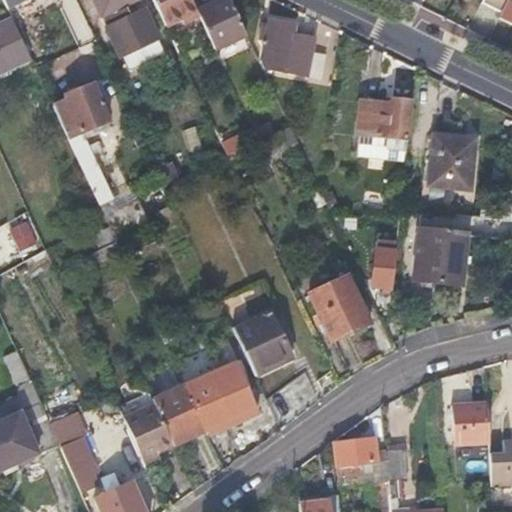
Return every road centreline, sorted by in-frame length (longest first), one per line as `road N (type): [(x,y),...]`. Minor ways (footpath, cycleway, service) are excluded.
road 1 (residential): [(511,337),(406,365),(345,398),(201,511)]
road 2 (residential): [(310,0),(511,95)]
